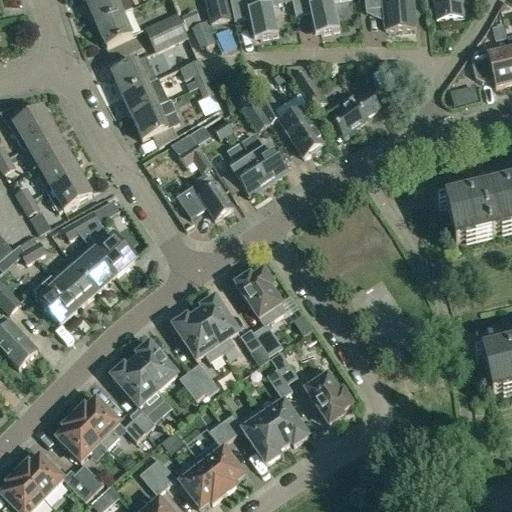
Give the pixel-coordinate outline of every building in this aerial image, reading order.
[(124,0),(116,4),(114,0),(99,0),(86,6),(96,29),(122,17),(132,12),(126,0),(124,0)] [(225,0),(203,0),(210,29),(231,24),(225,0)] [(272,10),(292,6),(290,0),(228,0),(234,25),(249,21),(250,27),(249,27),(251,40),(253,39),(254,45),(278,40),(272,10)] [(354,0),(290,0),(292,6),(295,20),(310,16),(311,22),(310,23),(312,35),(314,35),(315,40),(339,35),(333,5),(354,0)] [(363,0),(365,14),(383,12),(385,34),(415,31),(412,0),(363,0)] [(433,0),(436,23),(464,21),(461,0),(433,0)] [(122,17),(96,29),(107,52),(132,40),(122,17)] [(150,46),(182,31),(177,19),(144,34),(150,46)] [(202,54),(214,49),(205,28),(193,34),(202,54)] [(495,45),(506,42),(503,29),(492,32),(495,45)] [(182,31),(150,46),(155,57),(187,42),(182,31)] [(511,90),(511,66),(509,55),(487,60),(486,56),(474,59),(471,64),(475,83),(481,85),(492,83),(495,95),(511,90)] [(111,77),(121,100),(156,84),(146,61),(137,65),(111,77)] [(184,85),(193,80),(203,76),(198,65),(179,73),(184,85)] [(193,80),(198,92),(208,88),(203,76),(193,80)] [(303,78),(290,86),(314,116),(324,109),(303,78)] [(121,100),(131,122),(168,106),(158,83),(156,84),(121,100)] [(208,88),(198,92),(204,104),(213,99),(208,88)] [(350,99),(326,116),(332,125),(331,126),(342,142),(367,125),(365,122),(379,113),(370,100),(357,109),(350,99)] [(170,105),(168,106),(131,122),(142,146),(167,134),(162,122),(176,116),(170,105)] [(254,107),(242,114),(258,138),(269,130),(254,107)] [(281,126),(280,126),(304,163),(313,157),(316,159),(321,155),(321,152),(324,150),(300,113),(281,126)] [(26,152),(54,136),(42,114),(14,130),(10,133),(22,154),(26,152)] [(272,131),(280,126),(281,126),(274,114),(265,120),(272,131)] [(226,126),(213,135),(219,145),(233,136),(226,126)] [(67,157),(54,136),(26,152),(39,173),(67,157)] [(241,149),(268,190),(287,178),(269,151),(263,155),(254,140),(241,149)] [(193,165),(202,178),(205,176),(211,171),(196,148),(178,160),(186,171),(193,165)] [(268,190),(241,149),(227,157),(237,172),(231,176),(249,203),(268,190)] [(0,153),(0,167),(9,163),(2,152),(0,153)] [(51,195),(79,179),(67,157),(39,173),(51,195)] [(0,167),(0,172),(4,179),(14,173),(9,163),(0,167)] [(91,200),(79,179),(51,195),(46,197),(58,218),(63,216),(91,200)] [(184,210),(193,223),(207,213),(214,225),(233,213),(211,180),(194,191),(200,200),(198,201),(184,210)] [(511,186),(444,204),(456,251),(511,237),(511,186)] [(26,194),(16,200),(22,210),(33,205),(26,194)] [(33,205),(22,210),(28,221),(38,215),(33,205)] [(72,229),(79,240),(99,229),(93,217),(72,229)] [(79,240),(72,229),(63,234),(69,245),(79,240)] [(91,254),(94,258),(115,282),(135,266),(114,241),(112,243),(109,239),(91,254)] [(0,249),(0,265),(12,255),(5,246),(0,249)] [(29,253),(36,264),(45,259),(39,247),(29,253)] [(26,269),(36,264),(29,253),(20,258),(26,269)] [(97,298),(115,282),(94,258),(76,274),(97,298)] [(76,274),(58,289),(79,313),(97,298),(76,274)] [(253,337),(261,350),(268,362),(282,353),(267,330),(286,317),(269,292),(272,290),(263,275),(252,283),(250,280),(235,289),(263,331),(253,337)] [(59,330),(79,313),(58,289),(54,285),(36,301),(40,305),(38,306),(59,330)] [(21,309),(9,296),(0,286),(0,309),(9,320),(21,309)] [(203,315),(196,320),(222,360),(235,351),(230,343),(238,338),(215,303),(201,312),(203,315)] [(210,368),(222,360),(196,320),(189,324),(187,321),(173,331),(196,366),(204,360),(210,368)] [(9,329),(3,323),(0,325),(0,356),(17,374),(36,356),(9,329)] [(250,357),(261,350),(253,337),(251,334),(240,341),(250,357)] [(133,368),(158,397),(177,380),(149,348),(136,359),(139,362),(133,368)] [(511,348),(481,356),(493,404),(511,398),(511,348)] [(270,365),(277,375),(286,390),(297,383),(281,358),(270,365)] [(158,397),(133,368),(126,373),(124,370),(111,382),(138,413),(158,397)] [(189,377),(205,398),(208,401),(218,393),(199,369),(189,377)] [(322,372),(300,387),(329,430),(343,420),(341,417),(352,410),(342,395),(339,398),(322,372)] [(286,390),(277,375),(266,382),(281,404),(291,397),(286,390)] [(196,406),(205,398),(189,377),(179,384),(196,406)] [(73,422),(100,448),(107,455),(119,442),(112,435),(119,428),(95,404),(87,413),(84,411),(73,422)] [(284,407),(263,421),(284,452),(291,448),(293,451),(308,441),(284,407)] [(232,419),(220,428),(232,443),(243,435),(266,469),(280,460),(277,457),(284,452),(263,421),(258,413),(237,426),(232,419)] [(142,416),(133,425),(146,438),(155,430),(142,416)] [(80,467),(100,448),(73,422),(63,432),(65,435),(57,444),(80,467)] [(146,438),(133,425),(123,433),(136,447),(146,438)] [(195,463),(224,500),(236,491),(234,488),(244,480),(221,451),(232,443),(220,428),(209,436),(217,446),(195,463)] [(17,478),(44,504),(63,485),(39,461),(31,470),(28,467),(17,478)] [(212,509),(224,500),(195,463),(182,474),(187,481),(179,488),(198,511),(202,511),(210,507),(212,509)] [(159,464),(149,472),(166,493),(176,485),(159,464)] [(84,470),(75,479),(94,498),(103,489),(84,470)] [(166,493),(149,472),(139,480),(157,501),(166,493)] [(36,511),(44,504),(17,478),(7,489),(9,491),(0,500),(8,508),(4,511),(36,511)] [(94,498),(75,479),(66,488),(85,507),(94,498)]
